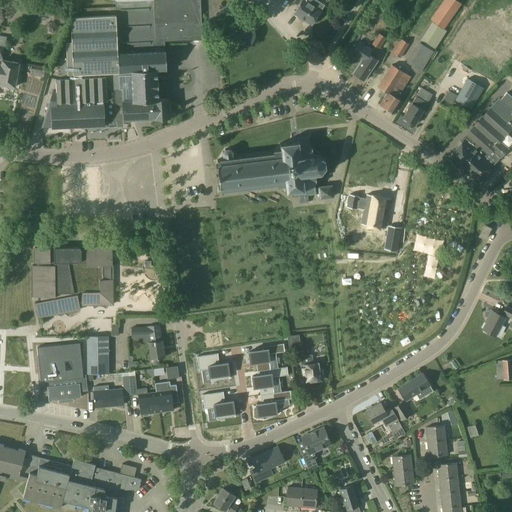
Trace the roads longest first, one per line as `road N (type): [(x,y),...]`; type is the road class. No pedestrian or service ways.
road 1 (residential): [(0,152),(120,153),(269,90),(310,85)]
road 2 (residential): [(335,407),(441,344),(509,219)]
road 3 (residential): [(509,219),(447,169),(310,85)]
road 4 (residential): [(197,456),(165,225)]
road 5 (residential): [(197,456),(0,412)]
